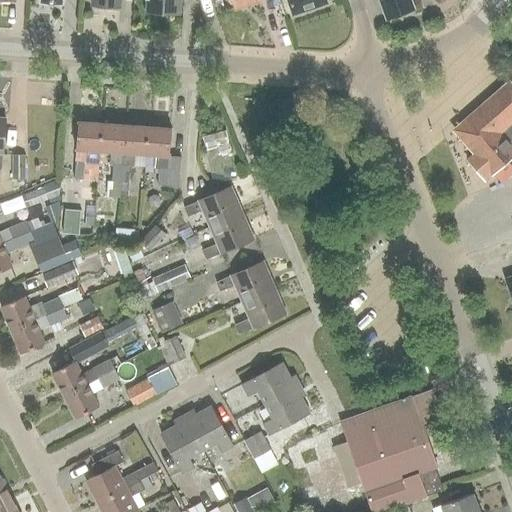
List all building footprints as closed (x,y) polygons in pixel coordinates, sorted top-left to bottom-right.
[(147,0),(147,9),(178,11),(179,0),(147,0)] [(287,0),(292,15),(325,3),(324,0),(287,0)] [(379,0),(386,19),(413,9),(409,0),(379,0)] [(511,85),(509,82),(454,130),(474,153),(466,160),(485,181),(493,174),(501,183),(511,173),(511,166),(508,162),(511,157),(511,85)] [(99,151),(101,123),(78,121),(76,149),(77,149),(74,178),(83,179),(84,162),(85,162),(86,150),(99,151)] [(120,182),(124,125),(101,123),(99,151),(122,153),(121,165),(113,165),(112,181),(120,182)] [(146,155),(148,127),(124,125),(120,182),(128,182),(129,165),(130,165),(131,153),(146,155)] [(180,157),(169,156),(171,128),(148,127),(146,155),(155,155),(154,168),(158,168),(157,184),(178,186),(180,157)] [(13,155),(13,180),(25,179),(25,155),(13,155)] [(59,220),(60,181),(45,188),(22,196),(29,213),(44,207),(51,222),(51,224),(59,220)] [(112,181),(107,181),(106,197),(119,198),(119,195),(120,182),(112,181)] [(120,182),(119,195),(127,196),(128,182),(120,182)] [(202,210),(209,227),(242,213),(231,187),(198,201),(183,208),(187,216),(202,210)] [(67,209),(66,233),(79,234),(81,210),(67,209)] [(253,239),(242,213),(209,227),(217,244),(202,250),(206,259),(220,253),(221,253),(253,239)] [(37,217),(26,221),(30,231),(41,227),(37,217)] [(86,217),(85,225),(93,226),(93,217),(86,217)] [(0,243),(30,231),(26,221),(0,232),(0,243)] [(81,256),(75,241),(66,244),(61,246),(51,224),(51,222),(45,224),(45,225),(41,227),(30,231),(35,241),(29,244),(41,273),(72,259),(81,256)] [(150,250),(165,232),(156,224),(140,242),(150,250)] [(126,245),(139,240),(139,230),(116,228),(114,244),(126,245)] [(6,253),(29,244),(35,241),(30,231),(0,243),(0,271),(12,267),(6,253)] [(133,275),(125,251),(123,246),(114,249),(125,278),(133,275)] [(234,285),(241,302),(274,288),(263,261),(230,276),(216,282),(219,291),(234,285)] [(53,285),(79,274),(74,262),(48,273),(53,285)] [(184,264),(162,274),(151,279),(153,284),(141,289),(144,296),(189,276),(184,264)] [(24,296),(0,306),(10,330),(63,308),(62,307),(81,299),(77,288),(58,296),(59,298),(52,301),(30,310),(24,296)] [(285,314),(274,288),(241,302),(249,319),(234,325),(238,334),(253,328),(285,314)] [(182,324),(172,301),(151,310),(160,333),(182,324)] [(63,308),(10,330),(20,354),(44,344),(38,330),(51,325),(54,332),(62,329),(61,326),(69,322),(64,310),(63,308)] [(158,345),(144,312),(133,317),(147,350),(158,345)] [(84,338),(103,329),(97,317),(79,326),(84,338)] [(102,331),(68,348),(75,361),(77,364),(111,348),(102,331)] [(173,363),(184,358),(174,336),(163,341),(173,363)] [(64,396),(114,370),(109,360),(81,373),(77,364),(75,361),(52,373),(64,396)] [(257,390),(265,404),(299,386),(293,376),(290,378),(282,363),(241,385),(247,395),(257,390)] [(148,380),(126,391),(134,406),(176,383),(166,365),(146,376),(148,380)] [(423,367),(416,369),(419,376),(426,374),(423,367)] [(92,394),(119,380),(117,377),(114,370),(64,396),(75,418),(99,406),(92,394)] [(304,396),(299,386),(265,404),(272,418),(262,423),(268,435),(308,413),(300,398),(304,396)] [(437,467),(425,433),(444,426),(431,389),(339,422),(346,442),(332,447),(347,488),(361,483),(371,511),(381,511),(443,490),(435,467),(437,467)] [(193,410),(183,416),(202,450),(216,442),(222,452),(233,446),(211,406),(195,414),(193,410)] [(202,450),(183,416),(174,421),(176,425),(160,433),(183,474),(194,468),(188,457),(202,450)] [(253,458),(269,449),(259,431),(243,440),(253,458)] [(97,502),(147,477),(147,476),(157,471),(153,462),(121,478),(114,466),(122,462),(117,451),(91,464),(96,475),(86,481),(97,502)] [(0,504),(11,499),(0,477),(0,504)] [(130,497),(145,489),(151,486),(147,477),(97,502),(101,511),(130,511),(137,509),(130,497)] [(479,511),(472,493),(441,505),(431,508),(432,511),(479,511)] [(253,511),(246,498),(233,505),(237,511),(253,511)] [(0,511),(17,511),(11,499),(0,504),(0,511)] [(173,499),(165,502),(170,511),(175,511),(179,510),(173,499)] [(205,511),(200,502),(187,509),(188,511),(220,511),(217,507),(208,511),(205,511)]
